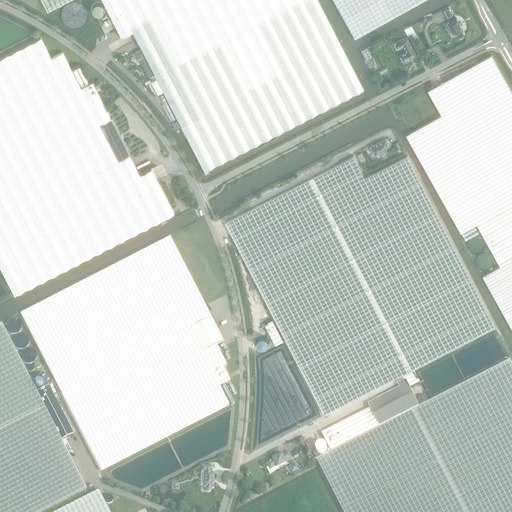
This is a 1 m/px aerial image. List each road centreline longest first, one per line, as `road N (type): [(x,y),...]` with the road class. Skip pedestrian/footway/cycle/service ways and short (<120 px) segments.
road 1 (unclassified): [(195,191),(496,38)]
road 2 (unclassified): [(195,191),(223,259),(239,340),(240,420),(220,511)]
road 3 (unclassified): [(0,4),(122,89),(195,191)]
